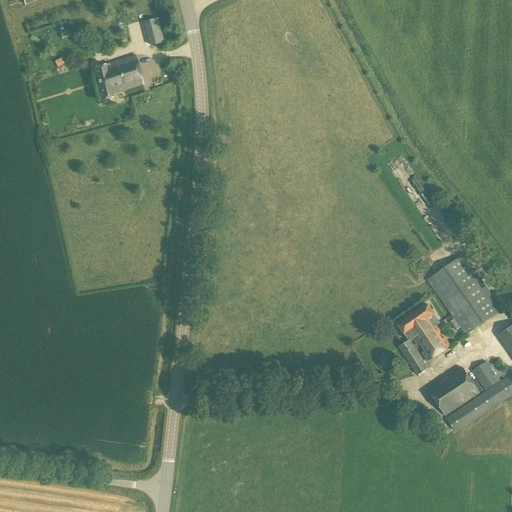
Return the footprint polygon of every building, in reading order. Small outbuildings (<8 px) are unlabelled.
[(62,39),(69,36),(67,30),(60,33),(62,39)] [(109,86),(103,65),(94,68),(103,99),(112,97),(111,95),(121,92),(120,91),(118,83),(109,86)] [(466,335),(502,310),(463,255),(427,280),(466,335)] [(436,326),(440,324),(433,314),(434,314),(428,305),(398,325),(409,341),(413,339),(427,361),(449,346),(443,337),(436,326)] [(507,347),(511,343),(511,326),(499,336),(507,347)] [(428,368),(409,341),(399,348),(418,375),(428,368)] [(378,360),(378,365),(381,367),(386,367),(388,364),(388,360),(385,357),(381,357),(378,360)] [(500,381),(486,362),(473,371),(486,390),(500,381)] [(445,416),(479,393),(462,368),(428,391),(445,416)] [(456,433),(511,395),(511,385),(507,378),(446,419),(456,433)]
